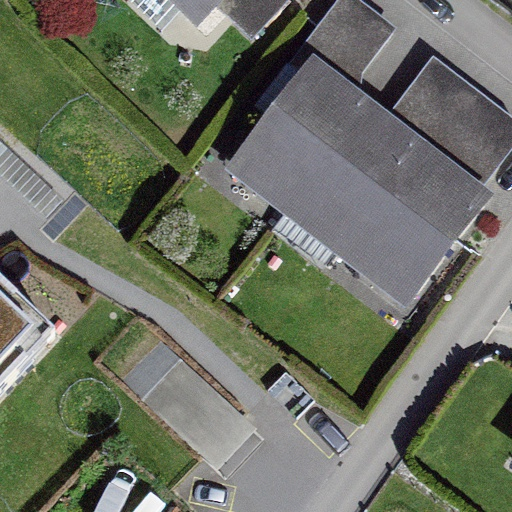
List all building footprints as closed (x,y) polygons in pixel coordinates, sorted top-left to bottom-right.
[(294,0),(124,0),(177,49),(206,19),(243,54),(294,0)] [(291,210),(362,111),(309,72),(237,171),(291,210)] [(340,249),(418,150),(362,111),(291,210),(340,249)] [(418,150),(340,249),(405,302),(484,199),(418,150)] [(0,393),(54,336),(0,286),(0,393)]
